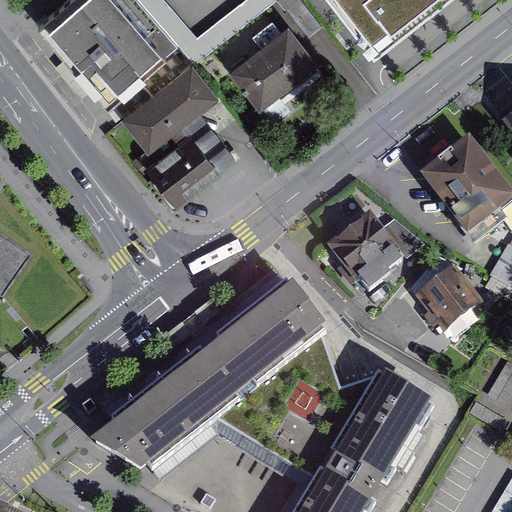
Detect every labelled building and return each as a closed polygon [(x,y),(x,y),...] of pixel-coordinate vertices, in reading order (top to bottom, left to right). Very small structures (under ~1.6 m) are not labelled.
[(140,0),(70,0),(46,21),(112,97),(177,42),(140,0)] [(328,0),(370,53),(438,0),(328,0)] [(236,61),(265,97),(324,52),(295,15),(236,61)] [(175,77),(128,113),(153,146),(146,152),(183,197),(243,150),(207,104),(224,91),(198,58),(175,77)] [(427,176),(475,240),(511,211),(511,195),(471,142),(427,176)] [(333,248),(367,292),(423,249),(395,224),(383,233),(372,218),(333,248)] [(511,278),(511,238),(510,238),(495,272),(511,278)] [(426,290),(450,326),(486,300),(460,264),(426,290)] [(351,420),(321,326),(286,287),(223,334),(210,344),(109,420),(116,430),(97,445),(138,468),(144,465),(148,470),(160,461),(267,384),(275,401),(253,443),(314,482),(309,490),(296,511),(372,511),(436,409),(379,375),(351,420)] [(511,366),(509,364),(490,395),(505,404),(511,392),(511,366)] [(499,433),(506,422),(478,404),(471,415),(499,433)] [(511,511),(511,477),(491,511),(511,511)]
